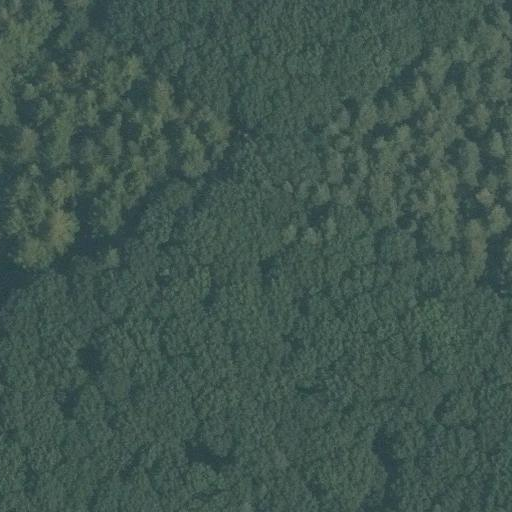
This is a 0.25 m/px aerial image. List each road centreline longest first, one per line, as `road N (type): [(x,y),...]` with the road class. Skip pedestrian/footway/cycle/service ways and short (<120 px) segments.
road 1 (track): [(0,329),(511,11)]
road 2 (track): [(511,340),(30,0)]
